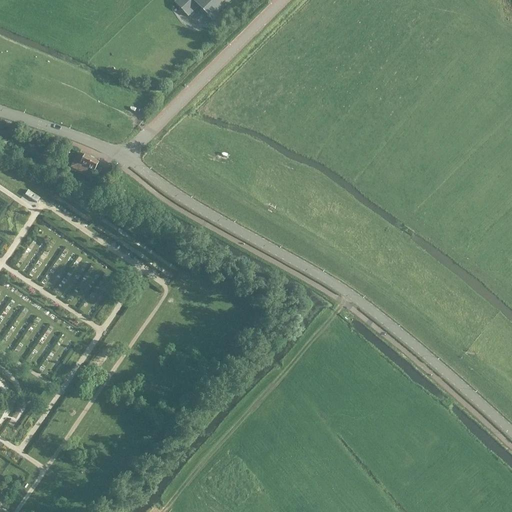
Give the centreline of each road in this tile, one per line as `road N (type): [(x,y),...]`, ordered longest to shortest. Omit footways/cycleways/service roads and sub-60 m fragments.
road 1 (tertiary): [(511,433),(344,290),(122,155)]
road 2 (unclassified): [(122,155),(282,0)]
road 3 (tertiary): [(122,155),(0,112)]
